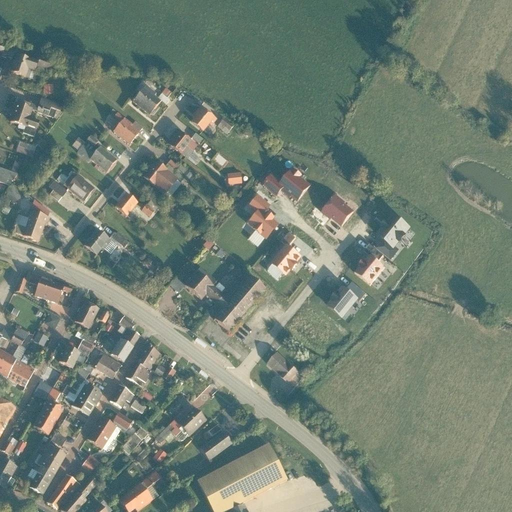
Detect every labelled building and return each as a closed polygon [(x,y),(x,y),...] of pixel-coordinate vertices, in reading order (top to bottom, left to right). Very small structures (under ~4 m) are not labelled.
[(8,48),(0,46),(0,51),(3,52),(2,57),(5,58),(8,48)] [(29,60),(16,56),(11,73),(30,78),(34,66),(36,59),(31,57),(29,60)] [(34,66),(52,73),(55,66),(36,59),(34,66)] [(45,95),(54,94),(54,85),(44,85),(45,95)] [(160,95),(149,87),(136,104),(153,116),(163,104),(157,99),(160,95)] [(39,109),(17,100),(11,115),(17,117),(14,124),(27,130),(24,137),(39,143),(45,127),(34,123),(38,114),(39,109)] [(59,106),(43,100),(39,109),(38,114),(54,119),(59,106)] [(218,119),(201,106),(195,114),(198,116),(193,122),(205,131),(211,123),(213,126),(218,119)] [(125,119),(119,115),(116,120),(122,124),(125,119)] [(122,124),(114,135),(131,147),(140,135),(133,130),(135,126),(125,119),(122,124)] [(231,130),(222,123),(218,129),(227,136),(231,130)] [(197,148),(178,131),(173,137),(176,140),(171,146),(186,160),(197,148)] [(203,142),(194,136),(192,140),(200,146),(203,142)] [(100,146),(92,139),(89,143),(97,150),(100,146)] [(36,151),(22,146),(19,153),(33,158),(36,151)] [(97,158),(84,146),(77,155),(90,166),(94,162),(97,158)] [(118,162),(104,150),(97,158),(94,162),(109,174),(118,162)] [(181,185),(154,162),(146,171),(150,174),(145,181),(168,201),(181,185)] [(182,171),(174,163),(170,167),(178,175),(182,171)] [(14,176),(0,169),(0,183),(9,187),(14,176)] [(312,187),(292,171),(283,183),(280,186),(284,190),(300,203),(312,187)] [(241,174),(230,176),(231,185),(242,184),(241,174)] [(284,190),(280,186),(283,183),(273,175),(263,187),(277,198),(284,190)] [(96,190),(81,179),(71,192),(86,203),(96,190)] [(67,192),(55,182),(50,189),(56,194),(53,197),(59,202),(67,192)] [(20,200),(14,188),(6,193),(13,204),(20,200)] [(142,208),(128,196),(118,209),(132,221),(142,208)] [(268,208),(257,199),(249,208),(257,215),(259,213),(261,215),(268,208)] [(342,229),(354,214),(335,199),(323,214),(342,229)] [(157,212),(149,206),(144,211),(152,218),(157,212)] [(16,236),(43,243),(50,216),(29,211),(28,218),(34,219),(31,230),(18,226),(16,236)] [(257,215),(248,226),(265,240),(276,227),(261,215),(259,213),(257,215)] [(393,217),(377,236),(382,240),(392,248),(408,229),(393,217)] [(119,246),(99,229),(83,247),(97,259),(106,249),(112,254),(119,246)] [(128,246),(116,234),(112,238),(125,249),(128,246)] [(286,246),(288,248),(295,238),(290,234),(282,243),(286,246)] [(392,248),(382,240),(375,249),(383,256),(389,260),(396,251),(392,248)] [(370,257),(378,263),(383,256),(370,245),(364,252),(370,257)] [(286,246),(271,264),(286,276),(300,258),(288,248),(286,246)] [(378,263),(370,257),(355,275),(371,287),(386,269),(378,263)] [(237,267),(231,275),(237,279),(243,272),(237,267)] [(224,296),(198,273),(185,288),(203,303),(207,299),(215,306),(224,296)] [(57,284),(32,277),(30,285),(39,288),(36,297),(53,301),(57,284)] [(232,334),(271,290),(256,277),(232,303),(224,296),(215,306),(224,314),(217,321),(232,334)] [(21,279),(17,292),(23,294),(27,281),(21,279)] [(77,289),(57,284),(53,301),(64,305),(68,294),(74,296),(77,289)] [(347,292),(357,300),(360,302),(365,295),(352,285),(347,292)] [(343,318),(357,300),(347,292),(343,289),(329,308),(343,318)] [(91,329),(100,310),(87,303),(77,321),(91,329)] [(50,314),(45,324),(55,329),(60,319),(50,314)] [(28,334),(18,330),(12,343),(22,348),(28,334)] [(141,337),(131,331),(123,343),(134,350),(141,337)] [(51,340),(41,334),(36,343),(45,349),(51,340)] [(134,350),(123,343),(115,356),(126,362),(134,350)] [(163,355),(147,346),(137,362),(153,372),(163,355)] [(72,369),(79,353),(65,347),(58,363),(72,369)] [(18,362),(0,350),(0,373),(10,378),(18,362)] [(279,354),(268,367),(288,385),(299,372),(279,354)] [(121,365),(105,356),(96,372),(112,381),(121,365)] [(26,387),(35,370),(18,362),(10,378),(26,387)] [(137,362),(127,378),(143,388),(153,372),(137,362)] [(161,378),(165,372),(159,367),(154,373),(161,378)] [(306,367),(301,372),(306,376),(310,371),(306,367)] [(91,377),(81,369),(72,381),(76,384),(73,388),(80,393),(91,377)] [(42,396),(46,388),(41,385),(37,393),(42,396)] [(103,397),(85,387),(80,396),(97,406),(103,397)] [(135,396),(121,387),(112,401),(123,408),(128,401),(131,403),(135,396)] [(60,395),(52,391),(47,402),(55,405),(60,395)] [(0,433),(16,401),(0,392),(0,433)] [(80,396),(73,408),(89,418),(97,406),(80,396)] [(65,413),(47,402),(32,427),(51,438),(65,413)] [(146,407),(138,402),(134,409),(142,414),(146,407)] [(210,422),(198,410),(180,427),(181,428),(177,432),(174,434),(182,443),(189,436),(192,439),(210,422)] [(134,424),(122,416),(117,424),(129,431),(134,424)] [(121,430),(104,419),(88,443),(105,454),(121,430)] [(177,432),(171,426),(156,440),(162,446),(174,434),(177,432)] [(220,432),(216,427),(205,434),(209,439),(220,432)] [(234,442),(226,433),(202,454),(210,463),(234,442)] [(68,441),(56,435),(52,442),(64,449),(68,441)] [(13,455),(19,458),(26,444),(20,441),(13,455)] [(14,448),(6,443),(1,451),(10,456),(14,448)] [(68,458),(51,447),(40,466),(57,475),(68,458)] [(272,447),(199,485),(213,511),(229,511),(232,511),(245,504),(290,481),(272,447)] [(167,456),(161,451),(155,459),(161,464),(167,456)] [(80,469),(90,476),(101,462),(91,455),(80,469)] [(17,466),(0,459),(0,469),(14,475),(17,466)] [(41,475),(32,492),(44,499),(57,475),(40,466),(36,473),(41,475)] [(14,475),(0,469),(0,484),(5,487),(7,483),(15,487),(19,477),(14,475)] [(162,481),(156,473),(144,482),(150,489),(162,481)] [(58,511),(77,485),(67,478),(47,506),(56,511),(58,511)] [(97,485),(92,481),(80,495),(85,499),(97,485)] [(138,511),(152,503),(140,486),(118,502),(124,511),(138,511)] [(104,498),(99,493),(90,503),(95,507),(104,498)] [(85,499),(80,495),(65,511),(79,511),(88,501),(85,499)]
